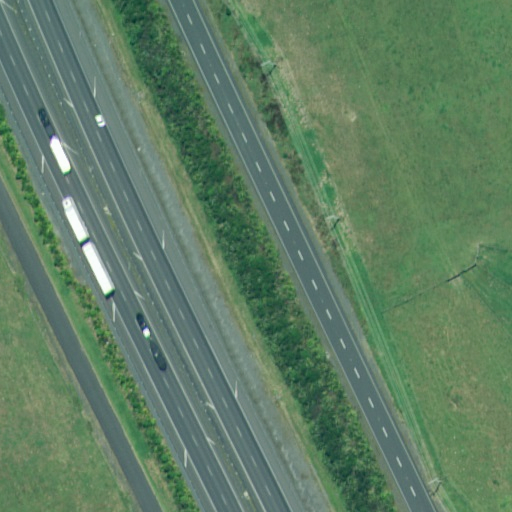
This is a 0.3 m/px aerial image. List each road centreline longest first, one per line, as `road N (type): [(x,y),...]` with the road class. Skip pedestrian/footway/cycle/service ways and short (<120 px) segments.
road 1 (unclassified): [(173,0),(205,82),(426,511)]
road 2 (motorway): [(24,0),(269,511)]
road 3 (motorway): [(219,511),(0,53)]
road 4 (unclassified): [(0,210),(151,511)]
